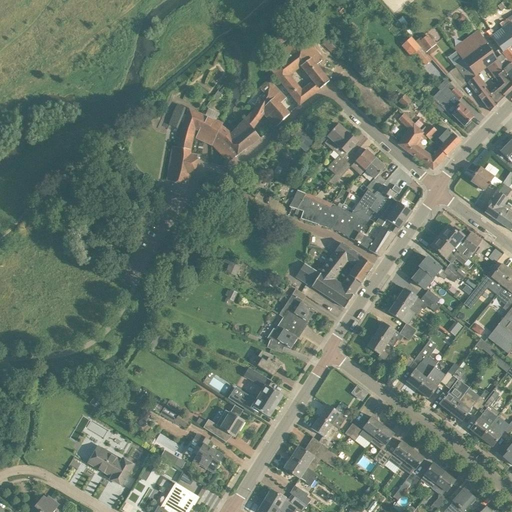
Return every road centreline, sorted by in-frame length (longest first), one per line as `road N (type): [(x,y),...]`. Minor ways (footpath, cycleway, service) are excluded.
road 1 (residential): [(226,172),(326,92),(437,189)]
road 2 (residential): [(511,495),(327,351)]
road 3 (tertiary): [(229,510),(327,351)]
road 4 (residential): [(385,266),(262,207),(226,172)]
road 5 (unclassified): [(226,172),(198,171),(133,288)]
